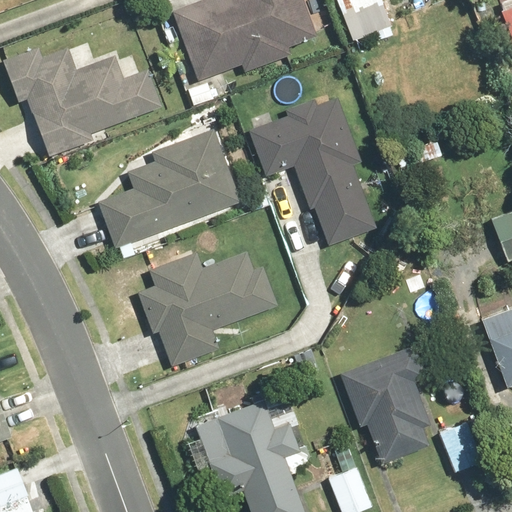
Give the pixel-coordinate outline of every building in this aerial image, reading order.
[(167,44),(153,50),(162,72),(176,66),(185,88),(242,65),(245,73),(288,55),(285,48),(317,35),(302,0),(196,0),(156,17),(167,44)] [(336,0),(352,44),(373,36),(375,43),(394,36),(380,0),(336,0)] [(511,0),(491,0),(511,51),(511,0)] [(39,47),(2,62),(17,102),(25,98),(48,156),(162,110),(140,56),(122,63),(117,51),(100,58),(91,36),(42,55),(39,47)] [(317,105),(314,96),(286,106),(289,115),(245,131),(262,177),(289,167),(305,211),(313,208),(327,247),(374,230),(352,168),(360,165),(336,98),(317,105)] [(150,152),(154,162),(125,174),(130,187),(95,201),(115,250),(242,198),(212,127),(150,152)] [(400,170),(444,154),(441,143),(396,159),(400,170)] [(213,331),(278,303),(262,266),(252,270),(243,248),(200,266),(193,250),(145,271),(150,284),(134,291),(153,336),(156,335),(171,370),(221,349),(213,331)] [(511,309),(511,307),(478,322),(507,391),(511,388),(511,309)] [(401,348),(336,371),(356,429),(365,426),(379,463),(436,443),(401,348)] [(302,511),(282,455),(301,448),(289,416),(270,423),(266,411),(258,413),(254,401),(193,423),(220,498),(240,491),(248,511),(302,511)] [(0,440),(13,435),(0,403),(0,440)] [(344,433),(326,439),(339,474),(328,478),(339,511),(369,511),(373,511),(344,433)] [(0,511),(33,511),(12,467),(0,472),(0,511)]
